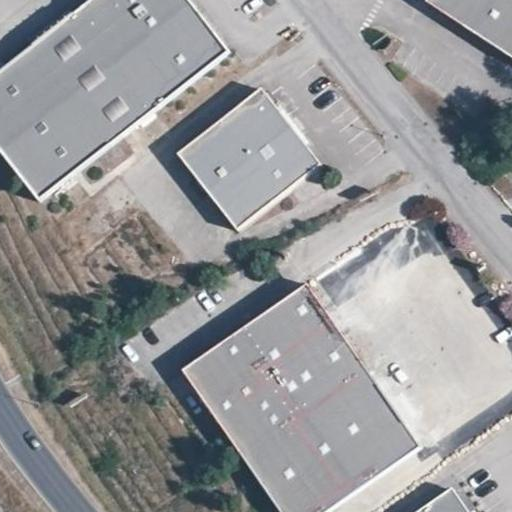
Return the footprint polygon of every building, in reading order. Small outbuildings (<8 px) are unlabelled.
[(0,144),(42,199),(108,148),(160,108),(233,51),(193,0),(91,0),(82,8),(70,17),(46,35),(30,48),(11,63),(0,70),(0,144)] [(511,0),(430,0),(429,3),(511,56),(511,0)] [(70,17),(64,9),(41,27),(46,35),(70,17)] [(0,70),(11,63),(5,55),(0,58),(0,70)] [(279,104),(266,87),(180,152),(238,228),(324,164),(307,141),(279,104)] [(307,141),(313,137),(285,99),(279,104),(307,141)] [(319,275),(310,281),(359,352),(368,346),(319,275)] [(286,511),(319,511),(421,442),(359,352),(310,281),(186,367),(286,511)] [(432,511),(468,511),(456,496),(432,511)]
